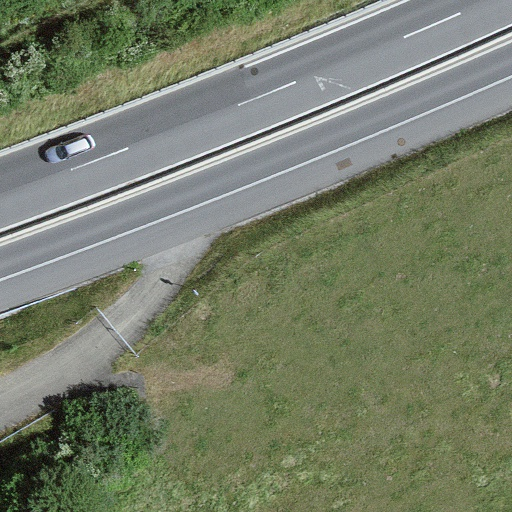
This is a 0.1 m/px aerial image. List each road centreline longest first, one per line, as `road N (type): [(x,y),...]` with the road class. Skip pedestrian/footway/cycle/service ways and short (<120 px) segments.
road 1 (trunk): [(0,262),(511,58)]
road 2 (trunk): [(490,0),(0,196)]
